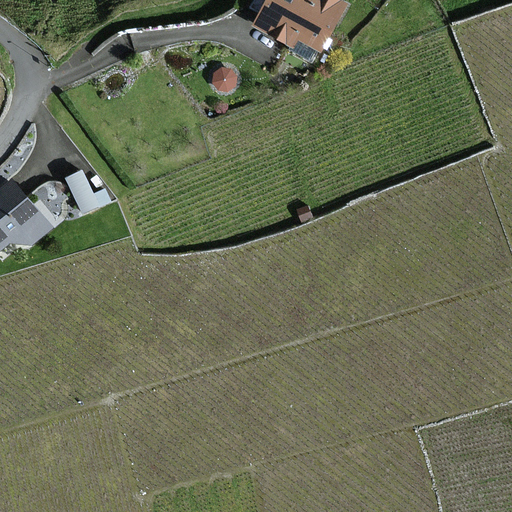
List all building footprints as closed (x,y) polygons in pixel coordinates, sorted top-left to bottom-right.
[(268,0),(255,24),(291,45),(297,35),(321,48),(346,4),(339,0),(268,0)] [(231,69),(222,68),(215,73),(213,83),(219,90),(228,91),(235,85),(237,76),(231,69)] [(114,196),(107,181),(96,187),(86,165),(68,173),(85,209),(114,196)] [(0,249),(18,235),(32,242),(51,226),(12,180),(0,189),(0,249)] [(313,218),(308,206),(298,210),(303,222),(313,218)]
